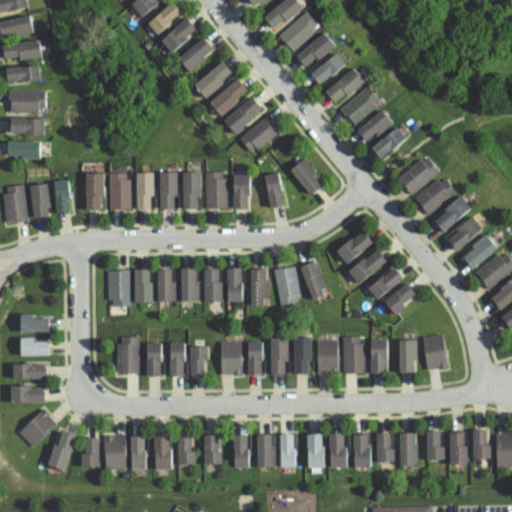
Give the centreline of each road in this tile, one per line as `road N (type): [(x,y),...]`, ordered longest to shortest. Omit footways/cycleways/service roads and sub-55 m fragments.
road 1 (residential): [(78,241),(81,384),(93,401),(389,403),(511,389)]
road 2 (residential): [(483,393),(475,334),(454,293),(210,0)]
road 3 (residential): [(0,263),(78,241),(290,235),(321,223),(366,187)]
